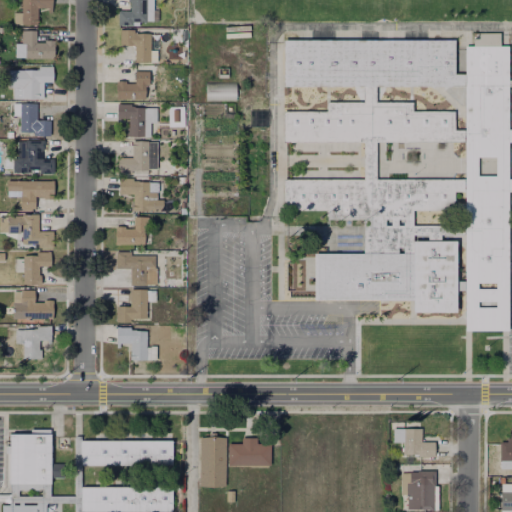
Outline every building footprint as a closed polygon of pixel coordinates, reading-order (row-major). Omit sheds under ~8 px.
[(51,0),(51,8),(37,7),(37,23),(12,23),(12,12),(20,12),(20,0),(51,0)] [(152,2),(152,21),(139,21),(139,23),(117,23),(117,10),(130,10),(130,3),(127,3),(127,0),(146,0),(146,1),(152,2)] [(149,33),(149,62),(133,62),(133,45),(119,45),(119,29),(133,29),(133,33),(149,33)] [(35,42),(44,42),(44,40),(53,40),(53,62),(15,62),(15,43),(21,43),(21,30),(35,30),(35,42)] [(472,46),(472,33),(498,33),(499,46),(472,46)] [(282,40),(282,87),(361,86),(375,86),(453,86),(453,74),(453,40),(282,40)] [(463,142),(463,129),(463,86),(463,74),(463,46),(472,46),(499,46),(507,46),(507,80),(507,86),(507,129),(507,142),(463,142)] [(52,65),(52,82),(37,82),(37,98),(21,98),(21,86),(7,86),(7,69),(38,69),(38,65),(52,65)] [(148,71),(148,85),(144,85),(144,100),(115,100),(115,81),(125,81),(133,83),(134,71),(148,71)] [(453,86),(463,86),(463,74),(453,74),(453,86)] [(234,81),(234,101),(204,101),(204,81),(234,81)] [(361,86),(361,101),(361,141),(361,179),(361,219),(362,253),(375,253),(375,219),(375,179),(375,142),(375,102),(375,86),(361,86)] [(281,111),(282,142),(361,141),(361,101),(325,102),(325,111),(281,111)] [(375,102),(411,102),(411,110),(453,110),(453,129),(453,142),(375,142),(375,102)] [(38,103),(38,116),(35,116),(35,120),(49,120),(48,136),(18,136),(19,116),(11,115),(12,103),(38,103)] [(156,107),(156,123),(149,123),(149,136),(125,136),(125,121),(116,121),(116,103),(130,104),(130,107),(156,107)] [(180,106),(179,121),(170,120),(171,106),(180,106)] [(266,127),(267,110),(250,110),(249,126),(266,127)] [(453,142),(453,129),(463,129),(463,142),(453,142)] [(43,139),(43,150),(40,150),(40,158),(52,158),(52,173),(12,172),(12,158),(16,158),(16,140),(24,141),(43,139)] [(147,141),(147,170),(131,170),(131,173),(117,172),(117,157),(131,157),(132,141),(147,141)] [(463,142),(507,142),(507,179),(463,179),(463,142)] [(162,199),(162,211),(132,211),(132,197),(117,197),(118,177),(132,178),(132,181),(148,181),(148,191),(156,191),(156,199),(162,199)] [(361,179),(282,180),(283,211),(324,211),(324,219),(361,219),(361,179)] [(375,179),(452,179),(452,192),(452,209),(411,209),(411,219),(402,219),(396,219),(389,219),(384,219),(375,219),(375,179)] [(452,179),(463,179),(463,192),(452,192),(452,179)] [(507,179),(507,191),(507,272),(464,272),(463,235),(463,225),(463,192),(463,179),(507,179)] [(52,180),(52,199),(43,198),(43,196),(34,196),(33,210),(19,210),(19,191),(5,191),(5,180),(52,180)] [(51,231),(51,246),(37,246),(37,244),(21,244),(21,232),(6,232),(6,215),(38,216),(38,231),(51,231)] [(147,217),(147,230),(151,230),(151,244),(144,244),(114,245),(114,227),(124,227),(133,229),(133,217),(147,217)] [(439,235),(463,235),(463,225),(411,225),(411,219),(402,219),(402,225),(396,225),(396,219),(389,219),(389,225),(384,225),(384,219),(375,219),(375,253),(396,253),(396,247),(402,247),(402,253),(411,253),(411,241),(411,235),(426,235),(426,241),(439,241),(439,235)] [(454,241),(454,281),(454,290),(454,312),(411,312),(411,300),(378,300),(313,300),(313,253),(362,253),(375,253),(396,253),(402,253),(411,253),(411,241),(426,241),(439,241),(454,241)] [(49,252),(49,266),(37,266),(37,276),(40,276),(40,285),(22,285),(22,272),(12,272),(12,258),(22,258),(22,255),(35,255),(35,252),(49,252)] [(153,256),(153,268),(144,268),(144,285),(129,285),(129,268),(114,268),(114,252),(129,252),(129,256),(153,256)] [(464,272),(464,281),(464,290),(464,331),(507,331),(507,272),(464,272)] [(454,281),(464,281),(464,290),(454,290),(454,281)] [(135,323),(115,323),(115,307),(129,307),(129,290),(145,290),(145,319),(135,319),(135,323)] [(33,302),(42,303),(52,301),(52,318),(11,317),(12,291),(33,291),(33,302)] [(51,327),(51,343),(41,343),(41,359),(22,359),(22,344),(14,344),(14,329),(36,330),(36,327),(51,327)] [(156,346),(156,360),(129,360),(129,344),(115,344),(115,327),(129,328),(129,331),(145,331),(145,346),(156,346)] [(419,421),(419,424),(420,438),(434,438),(434,453),(402,452),(402,438),(392,438),(392,424),(403,424),(403,420),(419,421)] [(49,434),(49,484),(8,484),(8,433),(49,434)] [(224,438),(223,487),(198,486),(198,437),(224,438)] [(255,443),(269,444),(269,465),(226,465),(226,443),(240,444),(240,438),(255,438),(255,443)] [(511,465),(499,465),(500,439),(511,439),(511,465)] [(170,440),(170,465),(79,465),(79,440),(170,440)] [(434,467),(434,488),(431,488),(430,505),(403,505),(403,490),(397,490),(397,480),(406,480),(406,466),(434,467)] [(511,506),(501,506),(501,481),(511,481),(511,506)] [(73,496),(73,503),(46,502),(44,505),(35,505),(35,502),(21,502),(21,505),(17,505),(17,502),(12,502),(12,505),(8,505),(8,503),(8,502),(9,502),(9,494),(8,484),(49,484),(49,496),(73,496)] [(170,487),(170,511),(79,511),(79,487),(170,487)] [(8,503),(0,501),(0,494),(9,494),(9,502),(8,502),(8,503)]
